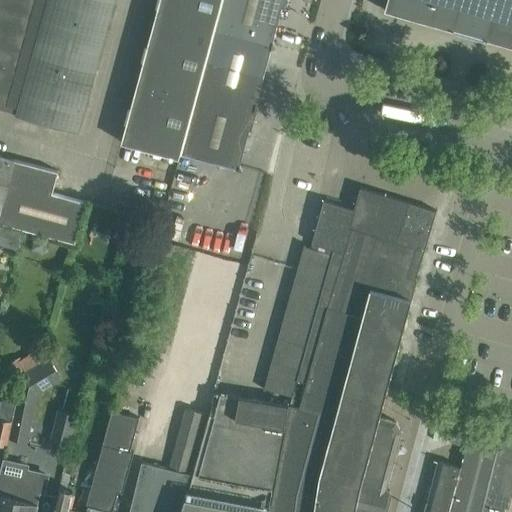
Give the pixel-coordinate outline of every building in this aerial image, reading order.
[(51,0),(0,0),(0,108),(22,114),(51,0)] [(115,0),(51,0),(22,114),(80,130),(115,0)] [(221,0),(159,0),(152,27),(210,43),(214,29),(221,0)] [(222,0),(214,29),(276,46),(273,41),(284,0),(222,0)] [(511,0),(388,0),(385,11),(511,46),(511,0)] [(210,43),(152,27),(137,85),(194,100),(210,43)] [(204,69),(181,154),(242,170),(240,165),(254,111),(259,108),(256,103),(271,49),(276,46),(214,29),(204,69)] [(194,100),(137,85),(121,143),(179,159),(194,100)] [(0,205),(2,206),(0,214),(0,222),(1,222),(0,225),(0,244),(19,249),(24,229),(75,243),(86,202),(52,193),(58,171),(14,160),(0,155),(0,205)] [(436,211),(360,187),(354,209),(324,200),(312,243),(344,253),(300,407),(318,413),(297,494),(295,511),(381,511),(402,432),(396,422),(380,417),(436,211)] [(34,238),(31,249),(40,252),(44,249),(46,242),(34,238)] [(333,254),(305,247),(302,258),(330,266),(333,254)] [(330,266),(302,258),(299,270),(327,278),(330,266)] [(327,278),(298,270),(295,282),(323,290),(327,278)] [(323,290),(295,282),(292,294),(320,302),(323,290)] [(320,302),(292,294),(288,306),(317,314),(320,302)] [(317,314),(288,306),(285,318),(313,326),(317,314)] [(313,326),(285,318),(282,330),(310,338),(313,326)] [(310,338),(282,330),(278,341),(307,349),(310,338)] [(307,349),(278,341),(275,353),(303,361),(307,349)] [(303,361),(275,353),(272,365),(300,373),(303,361)] [(18,356),(8,363),(14,373),(24,367),(18,356)] [(300,373),(272,365),(268,377),(297,385),(300,373)] [(297,385),(268,377),(265,389),(293,396),(297,385)] [(290,405),(220,394),(201,474),(274,489),(290,405)] [(2,401),(0,408),(0,445),(5,447),(14,404),(2,401)] [(295,511),(297,494),(318,413),(290,404),(290,405),(272,503),(269,511),(295,511)] [(186,408),(168,468),(191,474),(208,414),(186,408)] [(77,415),(58,410),(49,444),(69,449),(77,415)] [(511,455),(511,425),(503,423),(496,452),(511,455)] [(449,441),(459,444),(462,434),(452,431),(449,441)] [(461,467),(448,511),(480,511),(483,504),(488,482),(496,452),(467,444),(461,467)] [(511,486),(511,455),(496,452),(488,482),(511,486)] [(438,461),(424,511),(448,511),(461,467),(438,461)] [(0,511),(37,511),(43,493),(44,494),(48,477),(24,471),(22,479),(17,478),(19,466),(2,462),(0,468),(0,511)] [(168,468),(142,462),(129,511),(179,511),(191,474),(168,468)] [(509,509),(511,494),(511,486),(488,482),(483,504),(509,509)] [(269,511),(272,503),(188,487),(180,511),(269,511)] [(52,511),(71,511),(68,511),(74,491),(60,488),(54,508),(52,511)]
